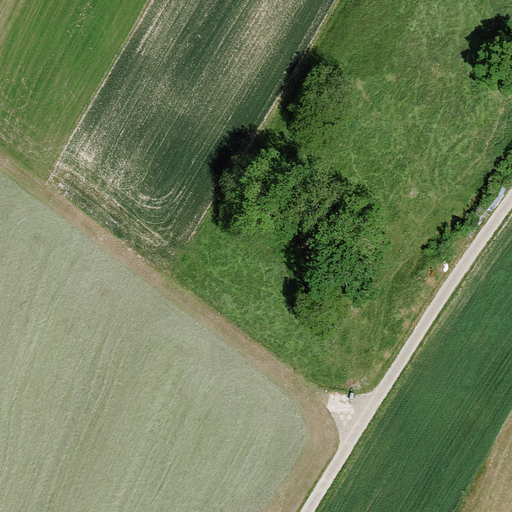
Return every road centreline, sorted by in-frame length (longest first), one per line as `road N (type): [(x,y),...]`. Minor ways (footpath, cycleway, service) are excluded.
road 1 (track): [(511,196),(306,511)]
road 2 (track): [(150,271),(363,421)]
